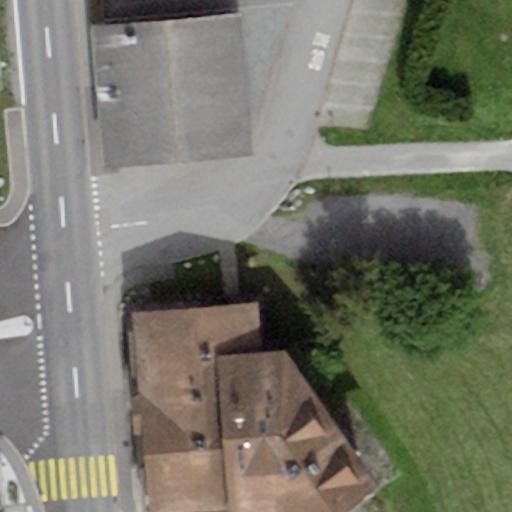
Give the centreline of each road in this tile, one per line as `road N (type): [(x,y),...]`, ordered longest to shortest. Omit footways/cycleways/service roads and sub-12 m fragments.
road 1 (residential): [(270,161),(511,160)]
road 2 (primary): [(61,231),(42,0)]
road 3 (residential): [(61,231),(147,224),(206,202),(270,161)]
road 4 (primary): [(85,511),(65,305)]
road 5 (residential): [(270,161),(326,0)]
